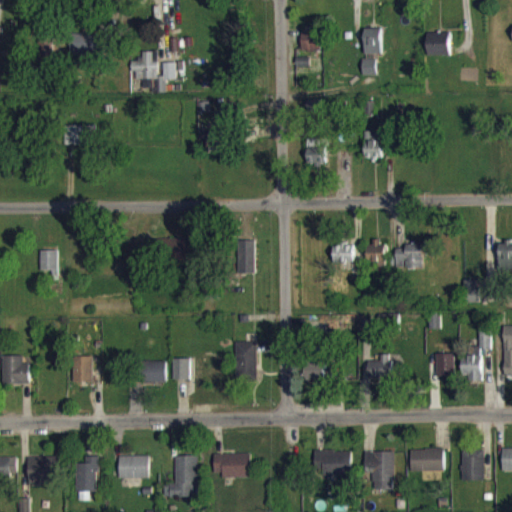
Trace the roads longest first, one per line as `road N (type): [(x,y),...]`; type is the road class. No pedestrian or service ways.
road 1 (residential): [(0,209),(511,199)]
road 2 (residential): [(0,423),(511,414)]
road 3 (residential): [(278,0),(289,475)]
